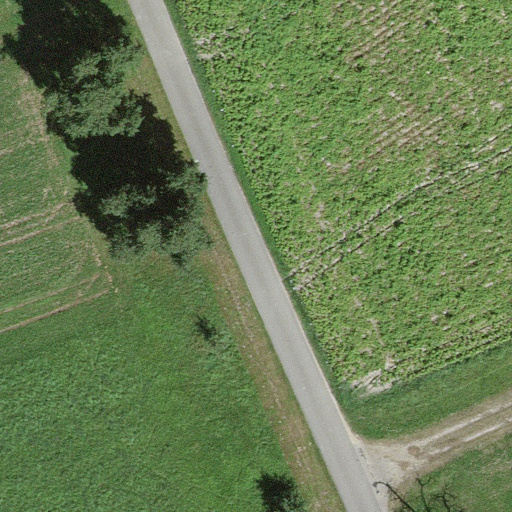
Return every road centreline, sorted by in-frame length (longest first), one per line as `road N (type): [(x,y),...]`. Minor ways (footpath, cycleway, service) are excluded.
road 1 (unclassified): [(146,0),(363,511)]
road 2 (track): [(511,421),(354,493)]
